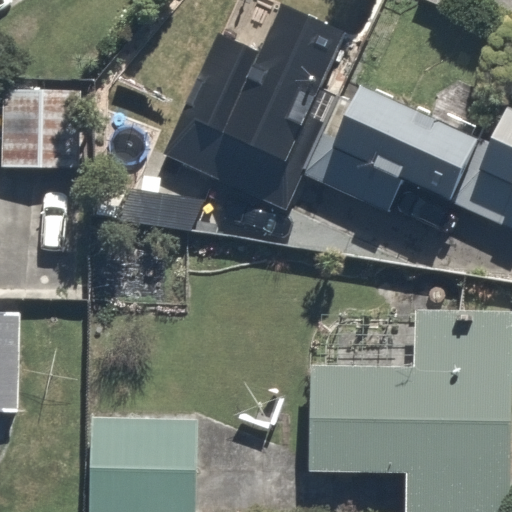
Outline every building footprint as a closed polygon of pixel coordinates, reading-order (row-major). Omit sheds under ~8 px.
[(163,161),(290,216),(304,185),(324,138),(365,42),(287,8),(265,59),(216,38),(163,161)] [(5,93),(1,178),(75,181),(79,97),(5,93)] [(331,138),(312,189),(398,221),(408,196),(511,235),(511,130),(505,150),(380,104),(363,149),(331,138)] [(511,511),(511,315),(421,313),(420,374),(318,371),(315,483),(417,485),(416,511),(511,511)] [(0,432),(13,433),(23,324),(0,322),(0,432)] [(204,511),(207,425),(101,422),(97,511),(204,511)]
